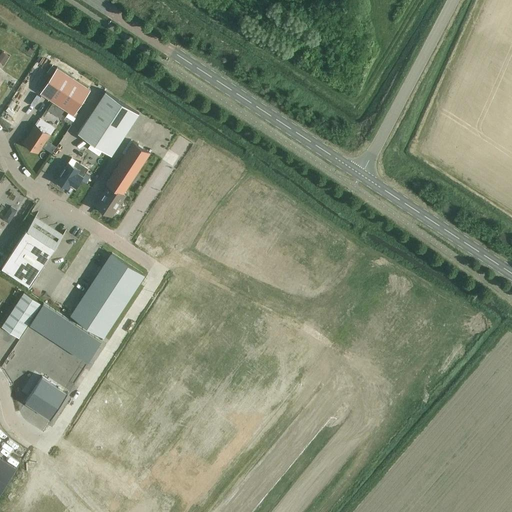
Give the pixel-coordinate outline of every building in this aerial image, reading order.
[(163,30),(163,39),(171,39),(172,30),(163,30)] [(8,55),(16,58),(19,49),(11,46),(8,55)] [(57,67),(40,92),(74,114),(90,89),(57,67)] [(78,132),(111,154),(139,113),(105,91),(78,132)] [(38,152),(55,126),(40,117),(24,143),(38,152)] [(96,205),(112,215),(125,195),(123,194),(150,152),(133,141),(106,183),(109,185),(96,205)] [(96,148),(93,152),(105,159),(108,155),(96,148)] [(71,157),(56,180),(58,182),(58,184),(63,187),(66,186),(67,188),(70,184),(75,187),(88,168),(71,157)] [(51,253),(51,254),(66,230),(66,229),(61,236),(34,218),(38,212),(38,211),(2,267),(30,285),(51,253)] [(144,274),(112,253),(71,315),(103,336),(144,274)] [(19,337),(41,303),(24,292),(2,325),(19,337)] [(42,375),(25,401),(51,417),(68,392),(42,375)] [(0,456),(0,492),(17,467),(0,456)]
